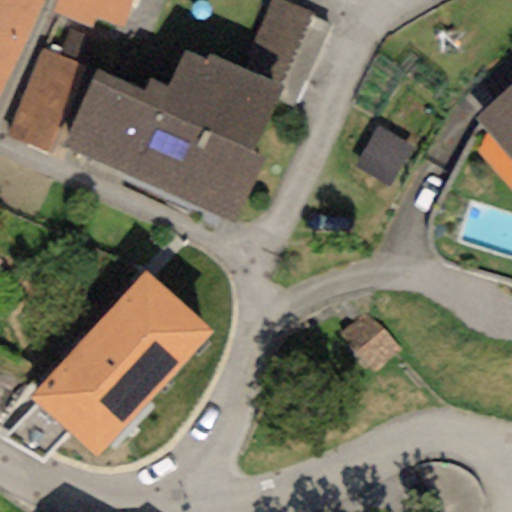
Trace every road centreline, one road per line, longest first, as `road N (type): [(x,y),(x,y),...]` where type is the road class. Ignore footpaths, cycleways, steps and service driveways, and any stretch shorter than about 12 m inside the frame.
road 1 (residential): [(165,511),(352,469),(468,472),(492,511)]
road 2 (residential): [(0,478),(12,489),(163,511)]
